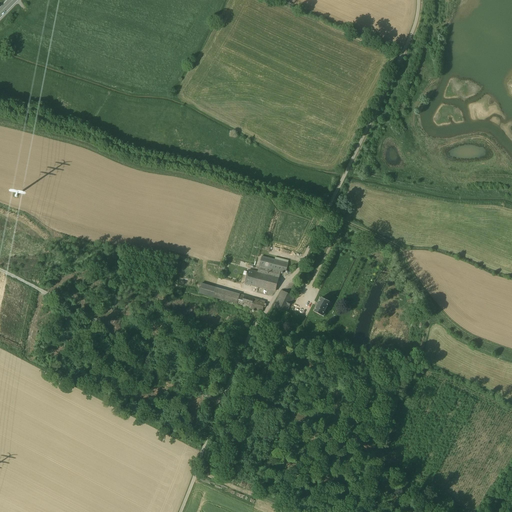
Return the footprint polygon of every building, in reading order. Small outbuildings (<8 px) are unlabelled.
[(288,263),(262,256),(260,266),(286,273),(288,263)] [(279,278),(249,270),(245,283),(276,291),(279,278)] [(240,294),(216,287),(213,297),(237,304),(240,294)] [(295,297),(282,290),(274,307),(287,313),(295,297)] [(265,302),(254,298),(245,296),(242,303),(252,305),(251,309),(262,312),(265,302)] [(331,302),(322,298),(315,312),(324,317),(325,315),(323,314),(328,305),(330,306),(331,302)]
